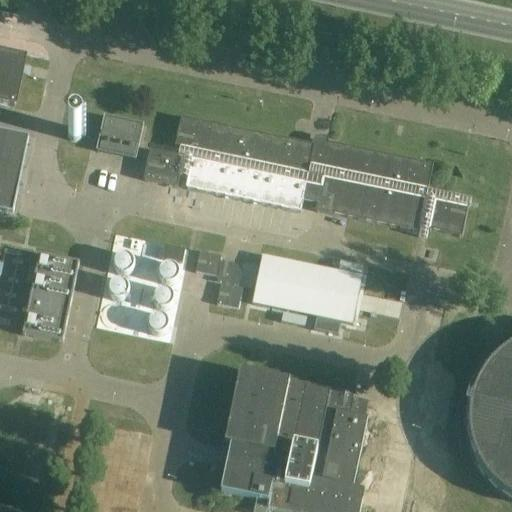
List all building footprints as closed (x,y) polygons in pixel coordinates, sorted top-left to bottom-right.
[(20,6),(0,1),(0,14),(18,18),(20,6)] [(0,105),(14,108),(24,62),(0,56),(0,105)] [(105,120),(98,154),(136,162),(143,128),(105,120)] [(178,158),(158,154),(149,152),(143,182),(177,189),(179,178),(187,180),(185,189),(186,189),(186,191),(187,191),(299,215),(299,214),(300,215),(300,213),(301,213),(303,203),(317,206),(315,213),(417,235),(417,234),(419,235),(418,239),(426,241),(428,232),(461,239),(468,210),(469,210),(471,202),(427,193),(433,167),(327,145),(326,150),(182,120),(181,120),(180,121),(174,149),(180,150),(178,158)] [(0,212),(12,215),(28,139),(0,133),(0,212)] [(161,261),(182,265),(185,251),(164,247),(161,261)] [(5,250),(2,263),(0,262),(0,326),(17,330),(27,284),(32,285),(35,270),(30,269),(33,256),(5,250)] [(217,279),(221,259),(199,254),(195,275),(217,279)] [(114,264),(114,266),(114,268),(114,270),(115,271),(116,273),(117,274),(119,275),(121,275),(122,276),(124,276),(126,275),(128,275),(129,274),(130,273),(132,271),(132,270),(133,268),(133,266),(133,264),(132,263),(132,261),(130,260),(129,258),(128,257),(126,257),(124,256),(122,256),(121,257),(119,257),(117,258),(116,260),(115,261),(114,263),(114,264)] [(79,265),(38,257),(22,337),(62,345),(79,265)] [(261,259),(251,306),(316,320),(313,333),(337,338),(340,325),(352,327),(362,279),(261,259)] [(159,274),(159,276),(159,277),(160,279),(161,281),(162,282),(163,284),(165,285),(166,285),(168,286),(170,286),(172,285),(173,285),(175,284),(176,282),(177,281),(178,279),(179,277),(179,276),(179,274),(178,272),(177,270),(176,269),(175,268),(173,267),(172,266),(170,266),(168,266),(166,266),(165,267),(163,268),(162,269),(161,270),(160,272),(159,274)] [(109,290),(109,292),(109,294),(110,296),(110,297),(111,299),(113,300),(114,301),(116,301),(118,302),(119,302),(121,301),(123,301),(124,300),(126,299),(127,297),(128,296),(128,294),(128,292),(128,290),(128,289),(127,287),(126,286),(124,284),(123,284),(121,283),(119,283),(118,283),(116,283),(114,284),(113,284),(111,286),(110,287),(110,289),(109,290)] [(221,286),(216,307),(238,311),(242,291),(221,286)] [(154,299),(154,301),(154,303),(154,305),(155,306),(156,308),(157,309),(159,310),(161,310),(162,311),(164,311),(166,310),(168,310),(169,309),(171,308),(172,306),(172,305),(173,303),(173,301),(173,299),(172,297),(172,296),(171,294),(169,293),(168,292),(166,292),(164,291),(162,291),(161,292),(159,292),(157,293),(156,294),(155,296),(154,297),(154,299)] [(149,325),(149,327),(149,328),(149,330),(150,332),(151,333),(152,334),(154,335),(155,336),(157,336),(159,336),(161,336),(162,335),(164,334),(165,333),(166,332),(167,330),(167,328),(167,327),(167,325),(167,323),(166,322),(165,320),(164,319),(162,318),(161,318),(159,317),(157,317),(155,318),(154,318),(152,319),(151,320),(150,322),(149,323),(149,325)] [(511,345),(510,347),(506,350),(503,352),(500,354),(498,356),(495,359),(492,362),(489,365),(487,367),(485,370),(482,373),(481,376),(479,378),(478,380),(477,383),(475,387),(473,391),(472,395),(471,397),(470,400),(469,403),(468,406),(468,412),(467,416),(467,420),(467,423),(467,426),(467,431),(468,435),(468,440),(470,444),(471,449),(472,454),(474,459),(477,464),(478,467),(480,470),(483,474),(487,480),(490,484),(492,486),(494,488),(497,490),(501,494),(504,496),(508,499),(510,500),(511,500),(511,345)] [(271,511),(359,511),(364,492),(352,490),(367,419),(349,416),(353,398),(239,374),(224,447),(230,448),(228,459),(220,495),(256,503),(254,511),(266,511),(267,511),(271,511)]
